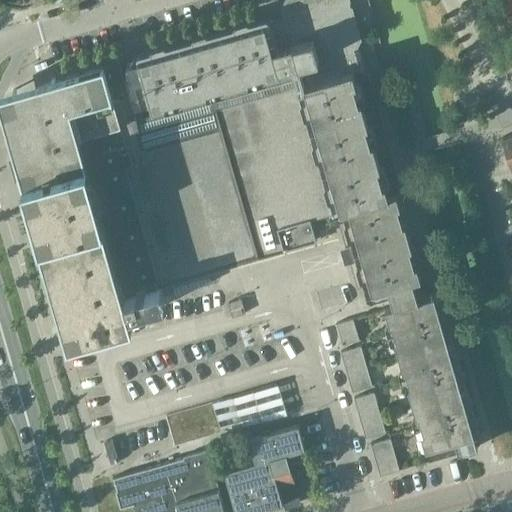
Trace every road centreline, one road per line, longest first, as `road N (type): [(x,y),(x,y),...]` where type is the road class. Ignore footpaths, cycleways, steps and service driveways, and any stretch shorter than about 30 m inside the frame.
road 1 (tertiary): [(53,511),(0,330)]
road 2 (residential): [(0,52),(122,9)]
